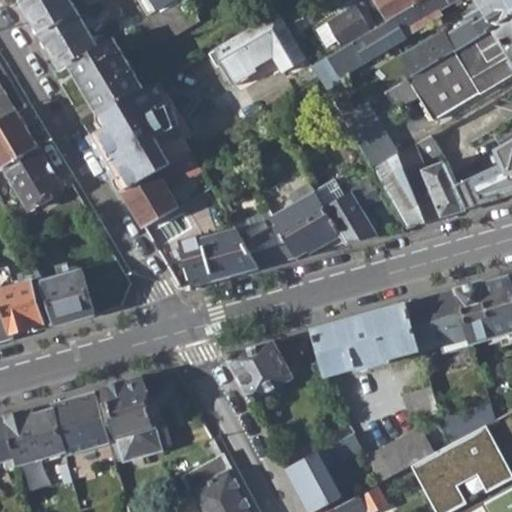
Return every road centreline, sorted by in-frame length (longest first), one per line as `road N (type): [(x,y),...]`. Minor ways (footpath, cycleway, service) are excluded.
road 1 (residential): [(181,331),(0,28)]
road 2 (residential): [(511,238),(181,331)]
road 3 (residential): [(285,511),(181,331)]
road 4 (residential): [(181,331),(0,382)]
